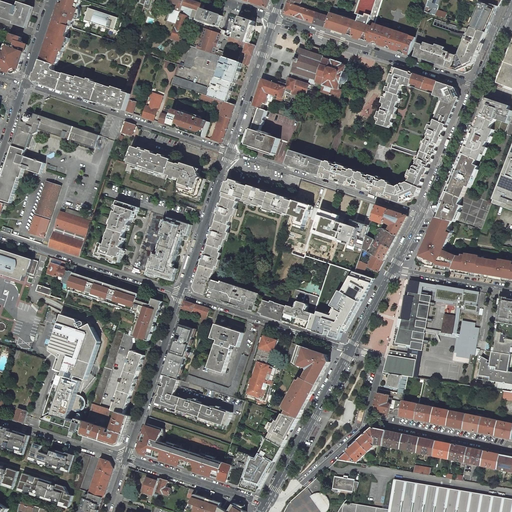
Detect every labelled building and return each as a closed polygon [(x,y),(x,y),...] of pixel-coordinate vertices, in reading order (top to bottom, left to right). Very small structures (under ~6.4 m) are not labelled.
[(25,28),(32,7),(19,2),(18,7),(0,0),(0,15),(15,20),(14,24),(25,28)] [(62,0),(55,21),(57,22),(70,26),(72,27),(75,19),(76,16),(80,18),(80,14),(80,11),(80,7),(79,7),(81,0),(62,0)] [(190,0),(184,0),(183,6),(182,10),(185,11),(183,15),(180,14),(177,24),(172,39),(184,43),(188,31),(187,31),(191,18),(199,21),(203,10),(205,5),(190,0)] [(243,0),(250,2),(268,8),(271,0),(243,0)] [(428,0),(424,12),(436,16),(438,10),(429,7),(431,0),(428,0)] [(481,0),(462,0),(462,1),(471,5),(465,25),(475,28),(475,29),(487,33),(499,7),(481,1),(481,0)] [(174,2),(167,21),(177,24),(180,14),(182,10),(183,6),(174,2)] [(293,5),(288,3),(285,14),(300,19),(317,24),(327,28),(330,17),(320,14),(307,9),(307,8),(302,6),(302,8),(293,5)] [(119,32),(123,19),(89,8),(88,12),(86,13),(86,14),(86,15),(86,16),(84,22),(89,24),(89,22),(92,23),(92,25),(96,26),(96,24),(100,25),(99,27),(103,28),(104,27),(107,28),(107,29),(111,31),(111,29),(114,30),(119,32)] [(223,16),(203,10),(199,21),(219,27),(223,16)] [(447,13),(438,10),(436,16),(446,19),(447,13)] [(374,27),(332,13),(330,17),(327,28),(369,42),(374,27)] [(242,17),(235,39),(245,42),(247,43),(249,43),(256,22),(242,17)] [(63,52),(68,38),(67,37),(70,26),(57,22),(55,29),(52,28),(50,35),(49,40),(48,40),(43,56),(45,57),(44,61),(42,60),(39,67),(41,68),(39,73),(38,72),(36,78),(37,78),(38,81),(38,82),(46,85),(46,83),(57,87),(56,88),(61,89),(61,88),(73,92),(73,94),(88,99),(88,98),(103,102),(102,103),(126,111),(130,100),(132,94),(108,86),(108,88),(93,83),(94,82),(80,77),(79,80),(73,78),(73,76),(66,74),(55,71),(54,68),(55,65),(57,65),(62,52),(63,52)] [(379,45),(387,48),(388,47),(390,46),(392,48),(392,49),(400,52),(401,50),(405,51),(406,53),(406,54),(410,55),(413,47),(415,42),(415,40),(416,38),(412,36),(411,39),(408,38),(409,35),(382,26),(381,29),(378,28),(379,25),(375,24),(374,27),(369,42),(373,43),(374,42),(376,41),(379,43),(379,45)] [(467,41),(460,54),(457,55),(451,53),(446,67),(462,73),(472,68),(476,60),(480,51),(481,48),(479,47),(480,43),(483,44),(487,33),(475,29),(475,28),(471,34),(469,38),(468,37),(466,41),(467,41)] [(205,29),(198,49),(227,58),(238,62),(240,57),(219,50),(218,52),(216,52),(222,34),(221,34),(205,29)] [(24,59),(26,53),(30,40),(23,38),(21,37),(12,34),(10,41),(10,42),(7,52),(6,53),(0,50),(0,69),(8,72),(14,74),(20,70),(21,70),(23,61),(24,59)] [(244,46),(245,42),(235,39),(226,36),(225,39),(244,46)] [(511,39),(500,67),(502,67),(496,83),(511,89),(511,39)] [(433,45),(422,42),(421,44),(415,42),(413,47),(415,47),(412,56),(433,63),(434,59),(440,61),(439,65),(446,67),(451,53),(444,50),(445,47),(434,44),(433,45)] [(247,54),(245,61),(244,61),(243,63),(244,64),(249,65),(256,45),(249,43),(247,43),(244,52),(247,54)] [(221,61),(225,62),(227,58),(198,49),(191,46),(184,67),(191,69),(195,59),(198,56),(220,64),(221,61)] [(344,63),(332,59),(332,60),(324,57),(325,57),(300,48),(298,54),(297,54),(294,66),(292,72),(311,78),(317,80),(316,83),(324,85),(324,86),(335,90),(336,88),(340,89),(342,84),(343,84),(344,84),(345,84),(347,83),(347,82),(348,82),(349,81),(349,80),(349,78),(349,77),(349,76),(349,75),(348,74),(347,73),(346,72),(345,72),(347,66),(343,64),(344,63)] [(225,62),(220,78),(235,83),(242,63),(238,62),(227,58),(225,62)] [(377,124),(390,128),(394,115),(395,115),(398,107),(396,106),(400,95),(399,95),(402,85),(403,85),(405,85),(410,86),(411,84),(414,74),(402,70),(396,68),(395,68),(393,75),(391,74),(388,83),(390,83),(389,87),(387,87),(387,86),(385,91),(386,91),(388,92),(387,94),(386,98),(385,97),(383,103),(383,104),(381,112),(379,112),(378,112),(376,117),(377,117),(379,118),(380,118),(379,122),(378,122),(377,124)] [(426,78),(414,74),(411,84),(423,88),(426,78)] [(209,88),(174,77),(172,84),(203,94),(207,95),(209,88)] [(218,78),(212,97),(215,98),(222,100),(225,102),(229,103),(235,83),(220,78),(218,78)] [(296,80),(290,78),(287,85),(280,82),(279,85),(275,95),(277,96),(276,100),(282,102),(286,88),(293,90),(292,93),(305,98),(308,89),(295,85),(296,80)] [(438,82),(426,78),(423,88),(435,92),(436,89),(438,82)] [(279,85),(263,79),(254,107),(260,109),(261,109),(263,103),(267,104),(270,94),(275,95),(279,85)] [(318,88),(296,80),(295,85),(308,89),(317,92),(318,88)] [(431,123),(429,129),(432,131),(428,139),(427,138),(426,142),(427,142),(422,153),(434,157),(439,145),(440,145),(443,137),(442,137),(447,125),(448,125),(459,101),(460,97),(455,88),(451,86),(443,84),(440,91),(436,89),(435,92),(435,93),(434,94),(441,97),(443,101),(436,118),(437,119),(434,125),(431,123)] [(335,90),(324,86),(322,92),(340,98),(343,90),(340,89),(336,88),(335,90)] [(149,98),(143,117),(154,121),(158,110),(156,109),(157,107),(159,107),(162,101),(159,97),(155,95),(155,94),(151,93),(149,98)] [(213,103),(215,98),(212,97),(207,95),(203,94),(201,99),(213,103)] [(511,107),(487,98),(436,218),(438,218),(439,218),(447,221),(452,222),(455,223),(456,220),(457,220),(459,215),(462,206),(460,205),(468,187),(470,188),(479,167),(475,165),(477,161),(479,162),(483,152),(485,153),(487,148),(485,148),(488,142),(489,143),(494,131),(504,135),(511,113),(511,107)] [(137,102),(130,100),(126,111),(134,114),(137,102)] [(223,108),(221,115),(231,118),(236,105),(229,103),(225,102),(222,100),(220,106),(222,107),(221,108),(223,108)] [(261,109),(260,109),(254,126),(253,130),(261,132),(262,128),(263,125),(264,125),(265,121),(264,121),(267,111),(261,109)] [(179,129),(187,132),(206,138),(208,131),(211,122),(201,119),(201,116),(196,115),(183,110),(182,112),(181,112),(174,110),(173,114),(169,126),(176,128),(179,129)] [(173,114),(163,111),(159,122),(169,126),(173,114)] [(96,148),(100,135),(40,116),(40,115),(36,114),(36,115),(33,115),(33,116),(29,115),(26,116),(25,120),(24,119),(23,122),(22,121),(12,152),(8,164),(0,186),(0,199),(11,203),(20,177),(22,178),(25,169),(42,174),(46,163),(25,156),(32,134),(35,135),(39,133),(40,130),(96,148)] [(221,115),(212,140),(223,144),(231,118),(221,115)] [(132,136),(136,125),(125,122),(122,132),(132,136)] [(261,132),(253,130),(247,145),(276,155),(281,139),(271,136),(271,134),(264,132),(264,133),(261,132)] [(164,173),(168,174),(172,162),(173,159),(149,152),(135,147),(131,157),(131,158),(129,161),(131,162),(135,163),(135,165),(139,167),(144,168),(153,171),(158,173),(159,171),(164,173)] [(511,149),(491,204),(511,211),(511,149)] [(311,173),(322,177),(323,173),(325,167),(326,162),(310,157),(293,151),(292,152),(292,154),(290,160),(288,165),(297,168),(306,171),(311,173)] [(434,157),(422,153),(422,154),(420,158),(419,158),(417,162),(418,163),(417,166),(429,170),(430,168),(429,168),(433,159),(434,157)] [(182,182),(203,189),(206,179),(202,178),(196,168),(183,163),(183,166),(172,162),(168,174),(168,175),(182,179),(182,182)] [(335,178),(344,181),(343,184),(347,185),(348,182),(355,184),(359,172),(348,169),(349,168),(340,165),(340,166),(326,162),(325,167),(323,173),(330,176),(329,179),(334,181),(335,178)] [(381,193),(395,198),(394,201),(402,203),(418,196),(421,188),(426,176),(427,176),(429,170),(417,166),(414,171),(412,170),(410,175),(413,177),(410,182),(399,187),(392,184),(392,183),(380,179),(380,178),(372,176),(372,177),(359,172),(355,184),(363,187),(362,190),(366,191),(368,188),(376,191),(375,194),(379,195),(379,196),(381,193)] [(246,202),(257,205),(257,204),(267,207),(266,209),(280,213),(281,212),(291,215),(295,202),(288,200),(289,198),(272,193),(271,194),(264,192),(265,190),(251,186),(251,187),(241,184),(241,183),(235,180),(228,184),(223,197),(225,198),(223,204),(221,204),(218,214),(219,215),(217,221),(217,222),(230,226),(233,216),(234,217),(239,202),(238,202),(240,198),(246,200),(246,202)] [(47,181),(30,233),(45,238),(61,186),(47,181)] [(181,192),(198,198),(200,197),(201,197),(203,189),(182,182),(179,190),(180,190),(181,192)] [(112,223),(105,245),(101,243),(100,247),(99,246),(96,253),(102,255),(101,257),(120,263),(124,249),(122,248),(124,240),(123,240),(127,227),(128,228),(130,221),(131,222),(133,218),(134,218),(136,212),(138,212),(140,208),(118,201),(116,205),(117,206),(112,222),(112,223)] [(315,231),(322,210),(295,202),(289,221),(315,231)] [(372,220),(383,224),(384,225),(384,223),(390,210),(377,205),(372,220)] [(341,216),(322,210),(315,231),(314,234),(339,242),(344,225),(345,224),(338,222),(341,216)] [(391,226),(388,231),(398,236),(409,216),(408,216),(390,210),(384,223),(391,226)] [(56,226),(87,236),(92,222),(61,212),(56,226)] [(175,254),(178,247),(180,241),(182,233),(188,235),(191,225),(182,222),(169,217),(165,228),(164,228),(162,235),(165,236),(163,242),(161,249),(159,255),(155,254),(153,261),(154,261),(152,267),(151,267),(149,272),(173,280),(176,270),(171,268),(174,259),(174,260),(176,254),(175,254)] [(439,218),(438,218),(436,224),(435,224),(430,234),(431,236),(427,244),(426,245),(421,255),(422,257),(420,261),(422,264),(436,267),(449,269),(450,268),(458,269),(457,271),(468,272),(469,274),(476,275),(477,274),(484,275),(484,274),(490,275),(490,276),(496,277),(497,278),(497,279),(504,280),(505,280),(505,279),(511,280),(511,275),(511,263),(511,264),(509,262),(499,260),(499,262),(477,258),(475,256),(466,254),(465,256),(462,256),(462,257),(457,257),(447,252),(447,253),(444,252),(443,250),(444,247),(445,247),(449,239),(448,237),(450,233),(448,232),(452,222),(447,221),(439,218)] [(215,221),(205,252),(206,252),(209,246),(211,239),(210,238),(213,228),(215,228),(217,222),(217,221),(216,221),(215,221)] [(362,252),(370,227),(352,221),(351,226),(344,225),(339,242),(338,244),(362,252)] [(226,240),(231,226),(230,226),(217,222),(215,228),(213,228),(210,238),(211,239),(209,246),(221,250),(225,240),(226,240)] [(384,229),(378,241),(391,248),(398,236),(388,231),(384,229)] [(54,232),(49,246),(80,256),(85,242),(54,232)] [(367,252),(374,239),(367,235),(363,249),(367,252)] [(378,241),(371,254),(375,255),(385,261),(391,248),(378,241)] [(202,261),(201,266),(202,266),(197,279),(196,279),(194,284),(195,286),(194,289),(195,291),(199,292),(206,294),(207,291),(208,289),(211,280),(213,275),(213,274),(212,273),(213,270),(215,271),(219,260),(218,260),(221,250),(209,246),(206,252),(205,252),(202,261)] [(0,272),(3,273),(3,274),(24,281),(26,276),(27,276),(29,276),(30,275),(30,273),(35,260),(3,250),(2,252),(0,251),(0,250),(1,249),(0,248),(0,272)] [(366,263),(370,253),(367,252),(363,249),(362,252),(355,272),(363,275),(368,264),(366,263)] [(369,267),(379,272),(385,261),(375,255),(369,267)] [(48,274),(57,277),(58,275),(61,266),(52,263),(48,274)] [(58,275),(73,280),(75,273),(77,266),(72,264),(71,269),(61,266),(58,275)] [(355,272),(353,272),(342,292),(340,290),(336,298),(338,299),(334,306),(334,307),(332,311),(334,312),(332,316),(319,311),(318,315),(315,313),(309,331),(326,336),(328,330),(333,332),(331,336),(340,340),(344,329),(347,331),(369,289),(374,278),(363,275),(355,272)] [(76,292),(96,299),(97,297),(101,298),(106,283),(98,281),(91,279),(91,278),(90,278),(87,277),(81,275),(75,273),(73,280),(70,289),(69,289),(76,291),(76,292)] [(206,297),(258,314),(259,312),(263,300),(263,299),(264,297),(241,290),(241,288),(237,287),(237,288),(211,280),(208,289),(207,291),(206,294),(206,295),(206,297)] [(393,340),(392,346),(397,346),(397,345),(398,345),(398,347),(406,348),(407,345),(411,346),(411,349),(422,351),(426,333),(425,333),(426,329),(432,296),(419,294),(421,282),(410,280),(409,285),(408,285),(407,292),(409,293),(409,296),(405,296),(401,319),(402,319),(400,328),(396,328),(395,333),(398,334),(398,335),(394,335),(394,339),(396,339),(396,341),(393,340)] [(105,302),(130,310),(130,308),(134,310),(137,300),(139,294),(132,292),(127,291),(124,289),(120,288),(113,286),(113,285),(106,283),(101,298),(106,300),(105,302)] [(53,289),(39,284),(37,291),(44,293),(51,296),(53,289)] [(315,313),(320,297),(296,290),(292,301),(298,303),(296,308),(290,306),(290,307),(286,321),(310,329),(315,313)] [(511,298),(502,297),(501,302),(499,314),(501,315),(500,320),(500,322),(499,330),(497,337),(496,348),(494,347),(493,351),(494,352),(492,363),(487,362),(488,360),(482,356),(479,361),(481,362),(478,379),(496,382),(504,383),(504,382),(506,382),(506,383),(511,384),(511,372),(509,372),(511,355),(511,353),(511,298)] [(139,315),(134,331),(135,332),(134,336),(150,341),(155,324),(155,322),(156,322),(163,301),(155,299),(153,305),(147,303),(147,304),(145,303),(146,302),(137,300),(134,310),(134,311),(138,312),(139,315)] [(275,304),(263,300),(259,312),(263,314),(262,315),(268,317),(270,318),(277,320),(285,323),(286,321),(290,307),(275,302),(275,304)] [(182,308),(208,317),(208,316),(210,309),(185,301),(182,308)] [(92,373),(101,341),(92,324),(83,329),(82,327),(85,325),(86,325),(86,324),(86,323),(85,322),(84,322),(83,322),(80,323),(78,319),(63,314),(51,350),(54,351),(54,352),(54,353),(55,354),(56,354),(57,353),(57,352),(62,354),(58,367),(56,366),(55,370),(63,372),(63,371),(65,372),(64,376),(82,382),(78,394),(79,395),(80,395),(81,395),(83,390),(85,390),(86,386),(87,387),(88,384),(89,385),(90,382),(91,383),(92,379),(93,380),(96,377),(92,373)] [(426,329),(425,333),(426,333),(460,339),(461,335),(459,335),(451,333),(454,318),(446,316),(443,332),(426,329)] [(476,355),(480,329),(474,328),(475,323),(465,322),(462,339),(460,351),(460,353),(470,355),(470,354),(476,355)] [(196,329),(181,324),(174,346),(189,351),(196,329)] [(244,333),(217,324),(213,338),(219,340),(217,344),(209,368),(225,373),(233,349),(232,349),(234,345),(240,347),(244,333)] [(100,406),(125,333),(117,331),(93,404),(100,406)] [(259,350),(257,356),(255,355),(254,358),(255,360),(258,361),(260,362),(258,369),(252,385),(250,384),(249,388),(251,389),(250,393),(267,399),(269,392),(270,393),(278,368),(277,365),(274,367),(268,365),(272,352),(276,353),(277,349),(276,349),(279,339),(270,336),(269,337),(264,336),(261,342),(260,342),(257,349),(259,350)] [(17,350),(0,344),(0,352),(1,353),(8,355),(7,359),(6,358),(3,370),(0,378),(0,379),(6,381),(17,350)] [(303,378),(298,387),(296,386),(288,401),(289,402),(285,409),(288,411),(286,414),(299,419),(308,402),(330,362),(326,360),(327,355),(297,345),(296,349),(291,363),(299,365),(300,363),(306,365),(306,366),(308,367),(309,369),(304,379),(303,378)] [(187,356),(189,351),(174,346),(172,351),(187,356)] [(390,350),(386,373),(389,374),(408,376),(414,377),(417,354),(410,353),(409,358),(407,358),(408,353),(390,350)] [(116,402),(113,410),(119,412),(126,414),(132,394),(139,375),(145,355),(133,351),(130,359),(129,359),(128,362),(129,363),(124,379),(123,378),(121,382),(123,382),(117,398),(116,398),(115,401),(116,402)] [(187,356),(172,351),(164,374),(179,379),(187,356)] [(229,388),(188,375),(186,381),(206,388),(235,398),(249,357),(242,355),(232,386),(229,388)] [(60,374),(49,407),(48,406),(47,410),(48,411),(45,419),(60,424),(59,426),(61,427),(63,428),(64,425),(74,429),(74,428),(75,428),(74,431),(76,432),(77,429),(78,429),(77,432),(80,433),(81,430),(81,431),(84,432),(88,422),(78,418),(77,420),(73,418),(75,411),(77,411),(78,411),(81,411),(82,411),(84,409),(86,407),(86,406),(87,405),(87,402),(86,400),(84,398),(82,396),(81,395),(80,395),(79,395),(78,394),(82,382),(64,376),(60,374)] [(160,385),(158,392),(159,393),(158,395),(157,395),(154,405),(163,408),(164,406),(171,409),(170,410),(178,413),(186,416),(186,415),(187,412),(190,413),(190,414),(198,417),(198,415),(201,416),(200,420),(208,423),(209,420),(212,421),(211,424),(216,426),(217,424),(219,424),(219,427),(226,429),(226,428),(228,429),(233,413),(213,406),(213,408),(202,404),(202,403),(191,399),(190,400),(175,395),(180,380),(179,379),(164,374),(162,382),(164,382),(163,386),(160,385)] [(408,376),(389,374),(386,386),(405,390),(408,376)] [(495,387),(511,390),(511,384),(506,383),(506,382),(504,382),(504,383),(496,382),(495,387)] [(249,388),(247,394),(267,401),(270,393),(269,392),(267,399),(250,393),(251,389),(249,388)] [(511,392),(505,391),(503,399),(511,400),(511,392)] [(390,413),(392,400),(389,399),(390,395),(378,393),(375,405),(377,411),(390,413)] [(392,400),(390,413),(400,415),(402,402),(392,400)] [(419,404),(403,401),(402,402),(400,415),(416,419),(419,404)] [(91,411),(109,417),(111,409),(100,406),(93,404),(91,411)] [(435,407),(419,404),(416,419),(432,422),(435,407)] [(451,411),(435,407),(432,422),(448,425),(451,411)] [(19,409),(15,420),(20,421),(25,423),(28,412),(19,409)] [(467,414),(451,411),(448,425),(464,429),(467,414)] [(119,412),(112,433),(110,432),(110,430),(110,429),(107,428),(102,441),(116,445),(123,442),(125,435),(132,416),(126,414),(119,412)] [(270,440),(284,447),(286,443),(290,436),(299,419),(286,414),(284,414),(279,421),(273,418),(271,422),(270,421),(267,426),(269,426),(267,429),(272,432),(274,433),(270,440)] [(483,417),(467,414),(464,429),(480,432),(483,417)] [(499,421),(483,417),(480,432),(496,435),(499,421)] [(511,423),(499,421),(496,435),(511,438),(511,423)] [(107,428),(88,422),(84,432),(83,434),(99,440),(102,441),(107,428)] [(159,445),(168,448),(169,444),(160,441),(165,429),(149,424),(146,431),(148,432),(147,436),(153,438),(159,440),(157,444),(159,445)] [(0,445),(24,453),(30,437),(22,435),(19,434),(20,432),(7,427),(6,429),(0,427),(0,445)] [(387,431),(373,428),(369,431),(374,437),(377,438),(376,443),(378,444),(379,444),(384,445),(387,431)] [(374,437),(369,431),(359,440),(369,451),(376,445),(375,444),(376,443),(377,438),(374,437)] [(404,434),(387,431),(384,445),(401,449),(404,434)] [(421,438),(404,434),(401,449),(418,452),(421,438)] [(266,444),(258,458),(269,464),(274,466),(281,453),(284,447),(270,440),(268,439),(262,435),(261,441),(266,444)] [(147,436),(145,442),(143,441),(140,448),(141,448),(145,449),(144,452),(143,453),(148,455),(148,453),(152,454),(153,453),(157,444),(159,440),(153,438),(147,436)] [(437,441),(421,438),(418,452),(434,456),(437,441)] [(347,451),(357,462),(369,451),(359,440),(347,451)] [(453,444),(437,441),(434,456),(450,459),(453,444)] [(185,465),(186,465),(187,464),(190,456),(191,451),(190,451),(182,448),(183,446),(171,442),(170,444),(169,444),(168,448),(159,445),(157,444),(153,453),(152,454),(156,455),(161,457),(161,459),(165,461),(172,464),(174,464),(178,465),(178,463),(185,465)] [(31,460),(71,472),(74,462),(75,458),(69,455),(70,454),(67,453),(66,456),(64,455),(65,453),(54,449),(52,456),(42,453),(44,446),(36,443),(31,460)] [(469,448),(453,444),(450,459),(466,462),(469,448)] [(485,451),(469,448),(466,462),(482,466),(485,451)] [(194,468),(195,466),(196,464),(198,456),(199,454),(196,453),(191,451),(190,456),(187,464),(186,465),(191,467),(194,468)] [(356,463),(357,462),(347,451),(338,460),(356,463)] [(501,454),(485,451),(482,466),(498,469),(501,454)] [(81,489),(92,456),(85,453),(83,459),(81,464),(74,485),(76,488),(81,489)] [(200,473),(205,475),(206,472),(212,456),(204,453),(203,455),(199,454),(198,456),(196,464),(195,466),(194,468),(198,469),(197,471),(200,472),(200,473)] [(220,479),(220,480),(228,482),(233,468),(247,472),(242,487),(248,489),(259,493),(273,467),(269,464),(258,458),(257,460),(253,458),(254,456),(253,456),(245,453),(244,455),(242,454),(240,462),(235,460),(227,458),(225,463),(222,472),(220,479)] [(511,456),(501,454),(498,469),(511,471),(511,456)] [(222,472),(225,463),(216,459),(216,457),(212,456),(206,472),(205,475),(209,476),(210,476),(220,479),(222,472)] [(258,458),(269,464),(273,467),(274,466),(269,464),(258,458)] [(102,459),(91,493),(104,497),(114,469),(111,462),(102,459)] [(0,483),(14,489),(20,472),(0,464),(0,483)] [(432,468),(415,466),(414,473),(430,475),(432,468)] [(19,490),(70,507),(74,496),(70,494),(66,487),(25,473),(19,490)] [(143,491),(154,495),(155,491),(159,478),(154,476),(153,479),(148,478),(143,491)] [(348,479),(343,478),(335,477),(333,488),(353,491),(352,494),(357,495),(359,482),(355,481),(355,480),(348,479)] [(172,489),(166,487),(168,481),(162,479),(159,478),(155,491),(158,492),(169,496),(172,489)] [(389,511),(511,511),(511,499),(395,480),(390,510),(389,511)] [(99,511),(104,497),(91,493),(89,499),(85,498),(80,511),(99,511)] [(317,493),(313,496),(324,511),(328,510),(330,501),(325,495),(317,493)] [(246,511),(245,511),(233,507),(231,511),(229,511),(225,511),(222,509),(222,503),(215,501),(212,500),(196,494),(189,507),(191,508),(196,509),(195,510),(194,511),(246,511)] [(0,511),(7,511),(9,509),(0,502),(0,511)] [(19,510),(22,511),(39,511),(41,508),(21,502),(19,510)] [(389,511),(390,510),(351,503),(351,504),(345,503),(342,507),(338,511),(389,511)]
